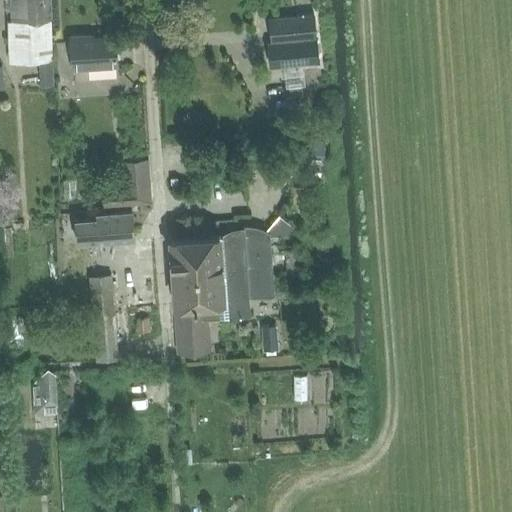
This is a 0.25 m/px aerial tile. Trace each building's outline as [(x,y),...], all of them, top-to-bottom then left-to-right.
[(5,0),(8,64),(51,63),(48,0),(5,0)] [(271,42),(316,37),(314,14),(269,18),(271,42)] [(73,68),(117,66),(115,37),(84,39),(84,36),(71,36),(73,68)] [(319,63),(316,37),(271,42),(270,42),(273,68),(319,63)] [(59,94),(60,110),(77,109),(76,93),(59,94)] [(148,157),(122,159),(124,188),(102,189),(104,205),(152,202),(148,157)] [(77,242),(134,238),(132,211),(97,214),(97,218),(76,219),(77,242)] [(209,350),(208,337),(206,317),(251,315),(250,297),(275,295),(269,231),(263,228),(255,226),(244,225),(245,234),(172,238),(172,239),(171,239),(176,304),(177,304),(180,352),(209,350)] [(90,277),(90,276),(88,255),(82,256),(81,245),(65,246),(67,278),(90,277)] [(39,285),(57,284),(56,258),(53,259),(53,248),(48,248),(48,258),(37,259),(39,285)] [(112,274),(90,276),(90,277),(96,361),(119,359),(112,274)] [(264,314),(263,339),(280,340),(281,315),(264,314)] [(43,374),(44,384),(34,385),(36,414),(59,413),(55,373),(43,374)]
